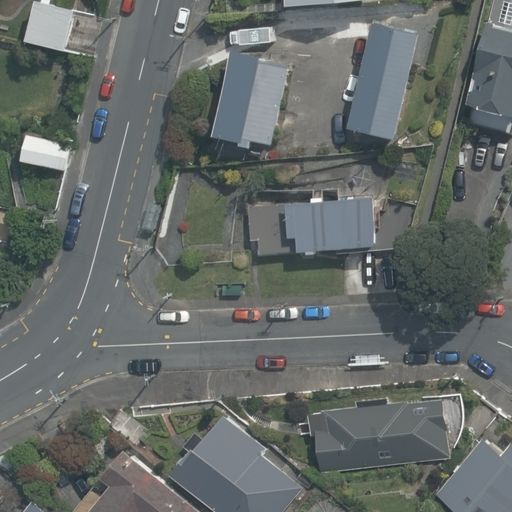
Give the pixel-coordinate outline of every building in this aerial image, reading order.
[(278,0),(279,8),(371,1),(370,0),(278,0)] [(88,12),(49,6),(43,49),(81,54),(88,12)] [(511,26),(487,21),(467,104),(511,114),(511,26)] [(420,33),(370,22),(348,128),(398,139),(420,33)] [(289,66),(230,53),(212,132),(272,145),(289,66)] [(75,144),(30,134),(24,159),(69,169),(75,144)] [(372,198),(285,203),(287,238),(298,238),(299,251),(375,246),(372,198)] [(443,395),(314,409),(321,471),(450,456),(443,395)] [(283,511),(307,485),(224,413),(171,472),(217,511),(283,511)] [(457,511),(507,511),(511,506),(511,441),(502,452),(483,437),(436,494),(457,511)] [(204,511),(126,444),(101,474),(112,483),(86,511),(204,511)] [(49,511),(29,496),(14,511),(49,511)]
